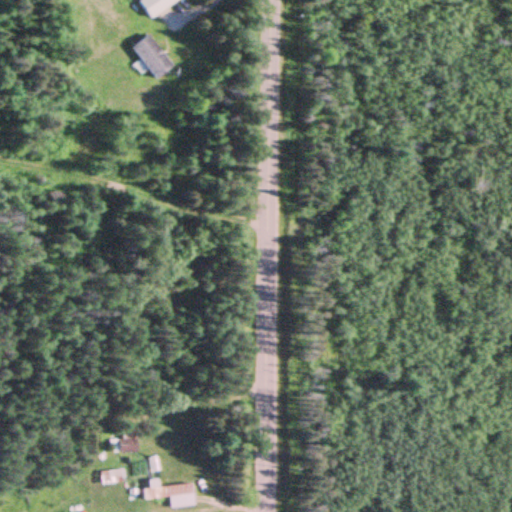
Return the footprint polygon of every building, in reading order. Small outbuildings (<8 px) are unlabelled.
[(141,0),(136,4),(149,21),(176,1),(175,0),(141,0)] [(170,67),(144,37),(129,50),(154,80),(170,67)] [(133,454),(133,434),(119,434),(119,440),(107,440),(107,454),(133,454)] [(98,471),(98,483),(121,483),(121,471),(98,471)] [(156,487),(155,480),(146,481),(147,489),(140,489),(141,501),(167,498),(167,508),(191,506),(190,484),(156,487)]
